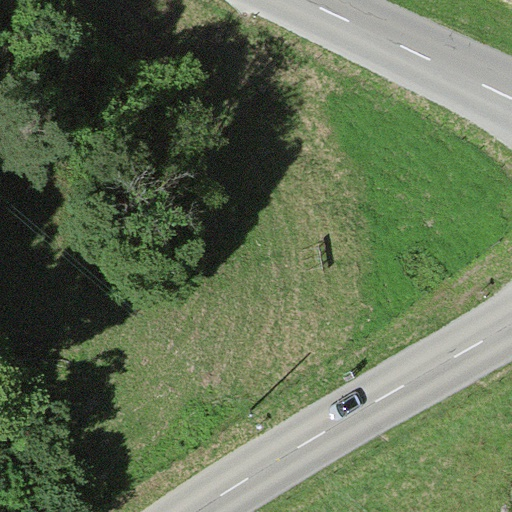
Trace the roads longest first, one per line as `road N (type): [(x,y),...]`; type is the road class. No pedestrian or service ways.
road 1 (tertiary): [(193,511),(511,325)]
road 2 (tertiary): [(299,0),(511,98)]
